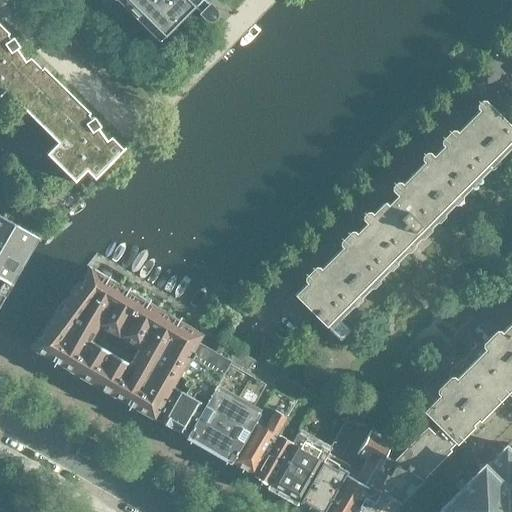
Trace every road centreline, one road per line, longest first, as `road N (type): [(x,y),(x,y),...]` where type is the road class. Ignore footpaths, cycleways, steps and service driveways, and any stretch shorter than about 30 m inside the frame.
road 1 (residential): [(502,57),(256,316)]
road 2 (tertiary): [(175,511),(0,413)]
road 3 (residential): [(511,413),(408,511)]
